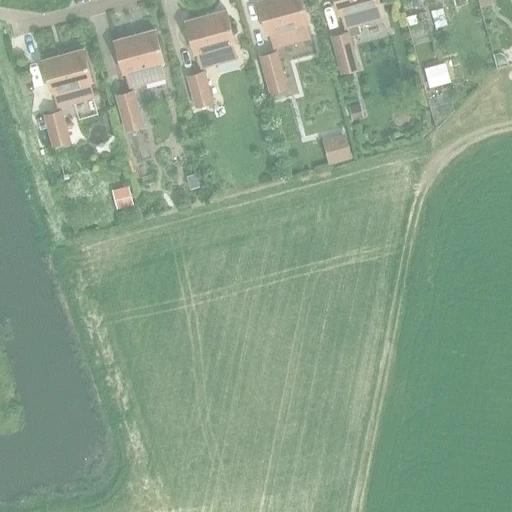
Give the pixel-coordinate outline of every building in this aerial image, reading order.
[(308,22),(301,0),(259,0),(258,0),(267,33),(270,32),(274,47),(309,38),(305,23),(308,22)] [(379,3),(378,0),(334,0),(339,14),(341,13),(345,28),(346,27),(347,31),(331,36),(341,72),(358,68),(349,37),(360,34),(358,24),(380,18),(376,3),(379,3)] [(193,52),(196,52),(200,66),(235,57),(231,43),(234,42),(225,9),(185,19),(193,52)] [(164,62),(154,29),(114,40),(123,73),(126,72),(130,87),(165,77),(161,63),(164,62)] [(92,81),(83,48),(43,59),(52,92),(54,91),(58,106),(93,96),(89,82),(92,81)] [(276,51),(260,55),(270,92),(286,87),(276,51)] [(500,53),(495,54),(498,65),(508,62),(507,56),(500,53)] [(429,88),(450,82),(445,63),(424,68),(429,88)] [(203,71),(187,75),(196,106),(212,102),(203,71)] [(132,90),(116,95),(126,129),(142,125),(132,90)] [(352,121),(363,118),(360,104),(348,107),(352,121)] [(44,114),(53,145),(69,141),(61,110),(44,114)] [(328,164),(351,158),(345,134),(322,140),(328,164)] [(198,186),(195,175),(185,177),(188,189),(198,186)] [(128,185),(112,189),(117,208),(133,204),(128,185)]
